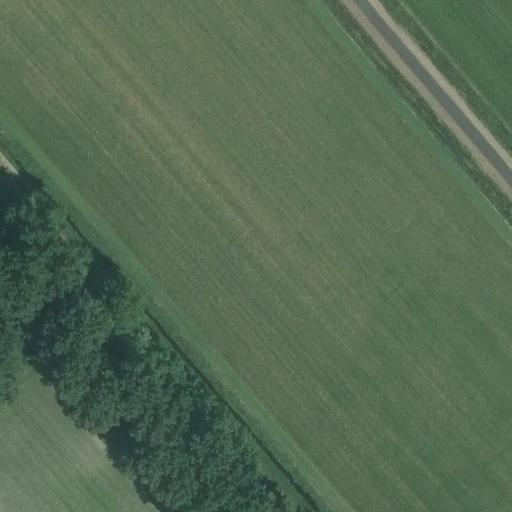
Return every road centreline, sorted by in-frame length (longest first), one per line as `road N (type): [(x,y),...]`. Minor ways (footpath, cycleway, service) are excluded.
road 1 (track): [(231,511),(94,321),(48,295),(0,289)]
road 2 (unclassified): [(511,181),(355,0)]
